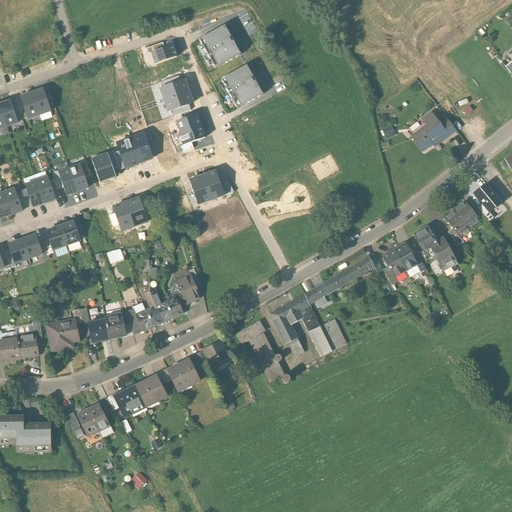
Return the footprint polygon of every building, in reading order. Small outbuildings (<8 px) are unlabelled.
[(225,26),(199,40),(215,70),(241,55),(225,26)] [(148,55),(151,54),(165,49),(163,43),(146,49),(148,55)] [(176,58),(172,46),(165,49),(151,54),(155,65),(176,58)] [(247,66),(221,80),(237,109),(263,95),(247,66)] [(184,81),(160,89),(164,101),(189,92),(184,81)] [(44,95),(42,90),(31,94),(39,116),(45,114),(50,112),(44,95)] [(189,92),(164,101),(168,113),(193,104),(189,92)] [(54,104),(50,93),(44,95),(48,106),(54,104)] [(39,116),(31,94),(21,98),(22,102),(26,114),(29,120),(39,116)] [(9,102),(0,105),(0,109),(6,128),(17,124),(15,118),(11,107),(9,102)] [(26,114),(22,102),(17,104),(21,116),(26,114)] [(21,116),(17,104),(11,107),(15,118),(21,116)] [(439,124),(431,114),(422,121),(427,127),(411,139),(422,152),(438,140),(440,143),(448,136),(439,124)] [(196,115),(176,123),(180,134),(201,127),(196,115)] [(439,124),(448,136),(456,131),(446,119),(439,124)] [(201,127),(180,134),(178,135),(182,146),(205,138),(201,127)] [(392,137),(388,129),(382,131),(386,140),(392,137)] [(143,135),(130,140),(138,164),(152,159),(151,158),(145,141),(143,135)] [(151,139),(145,141),(151,158),(157,155),(151,139)] [(130,140),(117,144),(119,152),(125,169),(138,164),(130,140)] [(113,152),(107,154),(113,171),(119,168),(114,154),(113,152)] [(125,169),(119,152),(114,154),(119,168),(120,171),(125,169)] [(107,154),(91,160),(100,184),(115,178),(113,171),(107,154)] [(511,174),(504,160),(496,164),(505,177),(510,175),(511,174)] [(80,166),(85,179),(90,177),(85,162),(79,164),(80,166)] [(69,170),(77,192),(88,188),(85,179),(80,166),(69,170)] [(69,170),(58,174),(63,189),(66,196),(77,192),(69,170)] [(215,172),(202,177),(211,201),(224,196),(219,184),(215,172)] [(58,173),(52,175),(54,180),(58,191),(63,189),(58,174),(58,173)] [(202,177),(189,181),(193,195),(188,197),(190,204),(196,202),(198,206),(211,201),(202,177)] [(47,178),(36,182),(44,204),(55,200),(54,199),(48,182),(47,178)] [(54,199),(60,197),(58,191),(54,180),(48,182),(54,199)] [(227,181),(219,184),(224,196),(234,193),(227,181)] [(36,182),(26,186),(29,196),(33,207),(33,208),(44,204),(36,182)] [(501,203),(486,185),(473,195),(481,205),(489,213),(501,203)] [(14,190),(3,194),(11,216),(22,212),(21,211),(17,200),(14,190)] [(3,194),(0,194),(0,218),(0,220),(11,216),(3,194)] [(27,209),(33,207),(29,196),(23,198),(27,209)] [(21,211),(27,209),(23,198),(17,200),(21,211)] [(139,199),(126,204),(134,227),(147,223),(144,216),(141,205),(139,199)] [(147,203),(141,205),(144,216),(151,214),(147,203)] [(464,203),(454,211),(469,229),(479,221),(474,215),(464,203)] [(126,204),(113,208),(115,214),(119,225),(121,232),(134,227),(126,204)] [(489,213),(481,205),(477,209),(479,211),(486,220),(488,222),(493,219),(489,213)] [(459,238),(469,229),(454,211),(444,219),(452,229),(459,238)] [(479,211),(474,215),(479,221),(482,224),(486,220),(479,211)] [(115,214),(109,216),(113,227),(119,225),(115,214)] [(73,222),(60,227),(66,246),(80,242),(79,238),(75,227),(73,222)] [(80,225),(75,227),(79,238),(84,236),(80,225)] [(66,246),(60,227),(46,232),(48,237),(53,251),(66,246)] [(427,228),(413,236),(425,256),(432,253),(443,273),(457,265),(443,240),(441,240),(436,243),(433,237),(434,236),(431,231),(430,232),(427,228)] [(452,229),(448,233),(459,247),(464,243),(459,238),(452,229)] [(35,236),(22,241),(28,260),(42,255),(41,252),(37,241),(35,236)] [(181,236),(171,239),(173,249),(184,246),(181,236)] [(48,237),(42,239),(46,250),(48,256),(54,254),(53,251),(48,237)] [(42,239),(37,241),(41,252),(46,250),(42,239)] [(22,241),(8,245),(10,250),(15,265),(28,260),(22,241)] [(164,242),(158,244),(160,252),(166,250),(164,242)] [(405,245),(393,251),(405,272),(416,266),(413,259),(405,245)] [(10,250),(4,252),(10,269),(16,267),(15,265),(10,250)] [(114,251),(107,254),(110,264),(123,259),(119,250),(114,251)] [(394,278),(405,272),(393,251),(382,258),(388,268),(394,278)] [(4,252),(0,253),(0,258),(4,269),(5,271),(10,269),(4,252)] [(373,255),(368,258),(374,268),(378,274),(383,271),(373,255)] [(418,256),(413,259),(416,266),(420,273),(426,270),(418,256)] [(368,258),(325,284),(330,294),(361,276),(362,278),(369,274),(368,272),(374,268),(368,258)] [(420,273),(416,266),(405,272),(409,279),(420,273)] [(388,268),(383,271),(392,287),(397,284),(394,278),(388,268)] [(187,272),(189,277),(189,276),(193,284),(198,282),(193,270),(187,272)] [(189,277),(175,283),(181,296),(185,304),(186,305),(198,299),(194,291),(196,290),(193,284),(189,276),(189,277)] [(306,282),(301,285),(306,294),(312,291),(306,282)] [(330,294),(325,284),(312,291),(306,294),(304,296),(309,306),(314,303),(323,298),(330,294)] [(155,291),(149,293),(156,307),(161,305),(155,291)] [(149,293),(144,295),(150,310),(156,307),(149,293)] [(181,296),(165,303),(173,319),(183,315),(179,306),(185,304),(181,296)] [(299,316),(301,315),(311,310),(309,306),(304,296),(291,303),(297,313),(298,313),(299,316)] [(18,298),(12,300),(15,310),(21,308),(18,298)] [(326,304),(323,298),(314,303),(317,309),(326,304)] [(163,324),(173,319),(165,303),(161,305),(156,307),(163,324)] [(303,319),(301,315),(299,316),(298,313),(297,313),(291,303),(270,316),(285,346),(289,344),(297,340),(291,326),(301,320),(303,319)] [(150,310),(146,311),(153,328),(163,324),(156,307),(150,310)] [(72,312),(74,322),(75,322),(75,325),(82,324),(82,323),(80,311),(79,310),(72,312)] [(87,310),(80,311),(82,323),(89,321),(87,310)] [(133,310),(127,313),(133,335),(133,337),(143,333),(135,316),(136,316),(133,310)] [(319,328),(311,310),(301,315),(303,319),(301,320),(308,334),(314,331),(315,333),(321,331),(319,328)] [(143,333),(153,328),(146,311),(136,316),(135,316),(143,333)] [(37,348),(44,347),(38,313),(31,315),(32,325),(34,334),(35,336),(36,344),(37,344),(38,347),(37,348)] [(121,314),(122,315),(127,337),(133,335),(127,313),(121,314)] [(105,319),(105,321),(109,340),(127,337),(122,315),(105,319)] [(105,321),(89,324),(93,344),(109,340),(105,321)] [(333,321),(319,328),(321,331),(332,353),(346,346),(333,321)] [(60,324),(47,327),(52,352),(71,348),(70,344),(79,342),(75,325),(75,322),(74,322),(60,325),(60,324)] [(258,323),(237,335),(243,345),(264,333),(258,323)] [(15,328),(16,332),(20,359),(38,356),(37,348),(38,347),(37,344),(36,344),(35,336),(34,334),(32,325),(15,328)] [(332,353),(321,331),(315,333),(314,331),(308,334),(320,359),(332,353)] [(0,352),(2,363),(20,359),(16,332),(2,335),(1,332),(0,332),(0,352)] [(281,377),(261,336),(250,342),(270,383),(274,381),(276,380),(277,380),(281,377)] [(298,342),(297,340),(289,344),(296,357),(304,353),(300,345),(298,346),(296,343),(298,342)] [(204,351),(210,363),(213,369),(229,361),(220,343),(204,351)] [(188,359),(189,361),(194,371),(210,363),(204,351),(188,359)] [(189,361),(168,371),(167,372),(172,381),(178,393),(200,382),(194,371),(189,361)] [(167,369),(161,372),(166,383),(172,381),(167,372),(168,371),(167,369)] [(155,375),(155,377),(156,377),(161,386),(166,383),(161,372),(155,375)] [(290,382),(290,381),(290,379),(289,377),(287,377),(286,376),(284,377),(283,377),(282,379),(281,381),(282,382),(283,384),(284,385),(286,385),(287,385),(289,384),(290,382)] [(155,377),(135,387),(145,408),(167,398),(161,386),(156,377),(155,377)] [(124,419),(145,408),(135,387),(114,398),(113,398),(119,409),(124,419)] [(113,396),(107,399),(114,412),(119,409),(113,398),(114,398),(113,396)] [(107,399),(101,402),(107,415),(114,412),(107,399)] [(98,406),(88,411),(99,432),(109,428),(109,427),(98,406)] [(88,438),(99,432),(88,411),(77,416),(88,438)] [(79,427),(73,414),(66,417),(73,431),(79,427)] [(3,429),(0,428),(0,445),(16,445),(16,433),(24,433),(23,425),(23,417),(3,417),(3,429)] [(131,432),(126,421),(120,424),(126,434),(131,432)] [(48,436),(48,425),(23,425),(24,433),(16,433),(16,445),(17,452),(30,452),(30,451),(34,451),(34,453),(51,453),(51,436),(48,436)] [(109,428),(99,432),(102,439),(114,433),(111,428),(109,429),(109,428)] [(162,448),(158,441),(151,444),(154,451),(162,448)] [(113,468),(110,462),(104,466),(107,471),(113,468)] [(147,481),(140,474),(134,480),(136,483),(134,485),(138,490),(147,481)]
